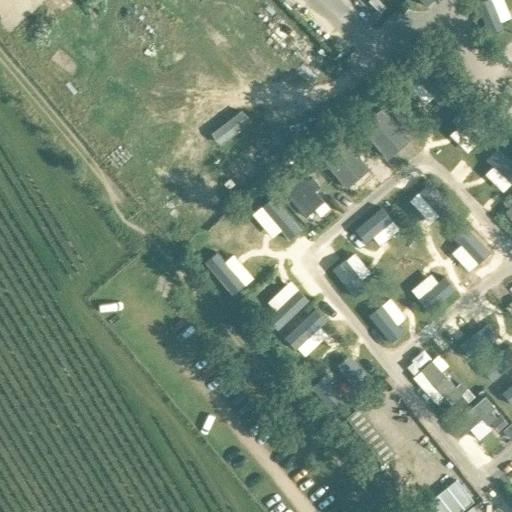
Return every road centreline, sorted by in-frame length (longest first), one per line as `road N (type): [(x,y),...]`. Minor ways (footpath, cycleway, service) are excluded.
road 1 (track): [(308,511),(161,335)]
road 2 (unclassified): [(0,52),(134,213)]
